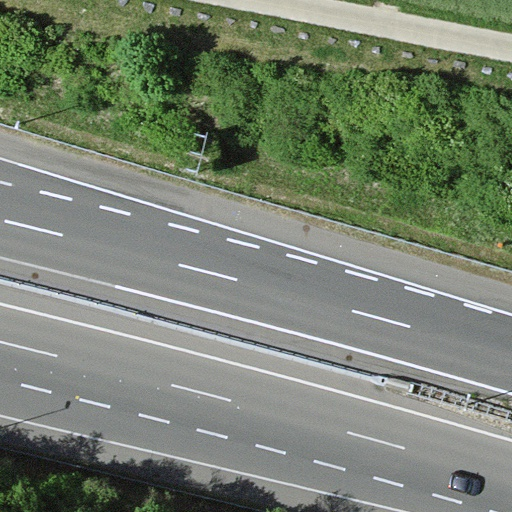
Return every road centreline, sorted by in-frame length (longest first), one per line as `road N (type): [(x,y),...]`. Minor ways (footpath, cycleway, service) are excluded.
road 1 (motorway): [(0,342),(511,480)]
road 2 (motorway): [(511,357),(0,220)]
road 3 (track): [(260,0),(511,48)]
